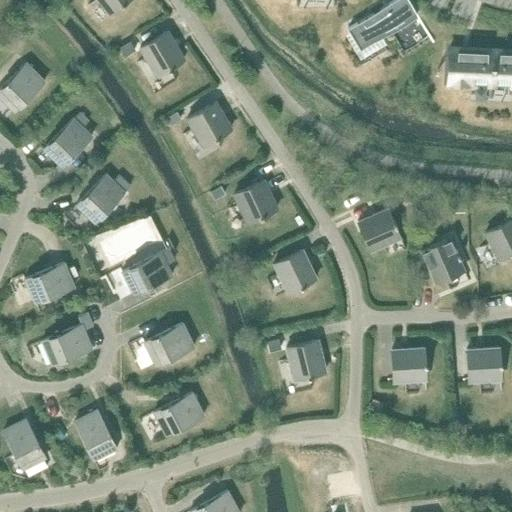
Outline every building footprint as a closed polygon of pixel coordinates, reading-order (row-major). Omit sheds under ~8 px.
[(98,0),(110,14),(126,0),(98,0)] [(408,0),(393,0),(347,29),(360,49),(416,15),(417,15),(417,14),(408,0)] [(167,31),(139,48),(156,76),(184,59),(167,31)] [(511,50),(449,47),(447,83),(511,85),(511,50)] [(26,61),(0,87),(0,99),(14,113),(46,81),(26,61)] [(215,102),(187,118),(202,146),(230,129),(215,102)] [(180,118),(176,111),(164,118),(169,125),(180,118)] [(74,117),(73,118),(82,126),(83,126),(87,121),(79,112),(74,117)] [(73,118),(43,149),(62,167),(92,136),(82,126),(73,118)] [(105,174),(75,205),(94,223),(124,192),(124,191),(112,180),(105,174)] [(113,179),(112,180),(124,191),(125,190),(129,185),(118,175),(113,179)] [(263,180),(234,194),(247,222),(276,209),(263,180)] [(220,186),(210,191),(214,198),(224,193),(220,186)] [(413,196),(404,195),(402,209),(411,211),(413,196)] [(465,202),(454,202),(454,211),(465,211),(465,202)] [(387,208),(357,221),(370,251),(400,238),(387,208)] [(511,218),(485,233),(499,261),(511,254),(511,218)] [(450,238),(421,250),(435,282),(464,270),(450,238)] [(168,248),(160,252),(167,264),(174,261),(168,248)] [(302,249),(273,264),(287,292),(316,278),(302,249)] [(160,252),(122,271),(133,294),(172,275),(167,264),(160,252)] [(64,261),(23,278),(33,304),(75,287),(64,261)] [(243,264),(233,269),(238,277),(248,272),(243,264)] [(80,316),(82,322),(85,330),(94,326),(89,313),(80,316)] [(183,321),(142,341),(154,366),(195,347),(183,321)] [(82,322),(40,340),(51,366),(93,348),(82,322)] [(317,340),(286,347),(293,379),(325,371),(317,340)] [(423,347),(391,350),(393,382),(425,380),(423,347)] [(498,347),(466,349),(468,382),(500,379),(498,347)] [(192,390),(152,411),(165,436),(205,415),(192,390)] [(383,403),(373,399),(369,411),(379,415),(383,403)] [(98,408),(72,421),(93,461),(118,449),(98,408)] [(26,418),(1,430),(22,470),(46,458),(26,418)] [(465,424),(454,425),(454,437),(466,436),(465,424)] [(240,511),(228,489),(188,511),(240,511)]
